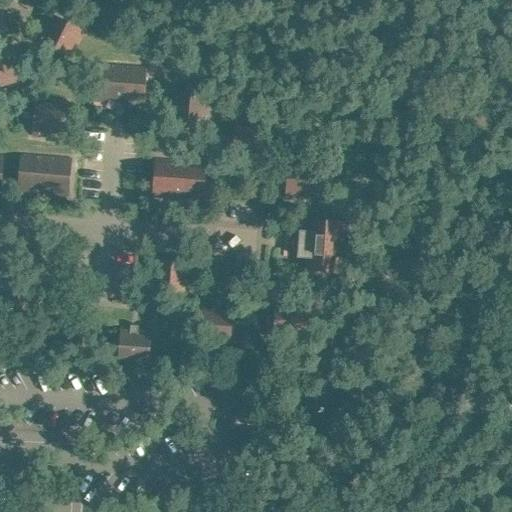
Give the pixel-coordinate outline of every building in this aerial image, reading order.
[(39,42),(70,57),(76,44),(80,46),(87,32),(52,15),(39,42)] [(0,88),(20,82),(15,65),(11,66),(7,53),(0,55),(0,88)] [(130,107),(145,108),(148,67),(96,64),(94,103),(109,104),(110,101),(130,102),(130,107)] [(174,124),(209,127),(211,110),(205,109),(206,95),(171,93),(170,110),(175,110),(174,124)] [(34,137),(52,137),(52,134),(66,135),(67,99),(52,98),(51,103),(36,102),(34,137)] [(234,161),(265,162),(266,123),(250,122),(250,127),(235,127),(234,161)] [(55,196),(70,197),(73,158),(22,154),(19,192),(33,193),(33,191),(55,193),(55,196)] [(189,200),(203,202),(207,163),(156,159),(152,198),(168,199),(169,195),(189,197),(189,200)] [(286,201),(304,202),(304,198),(316,198),(317,174),(286,173),(286,201)] [(305,271),(342,274),(345,222),(308,220),(307,231),(300,230),(298,259),(305,259),(305,271)] [(154,291),(190,295),(192,277),(186,277),(187,265),(153,261),(152,277),(155,277),(154,291)] [(2,308),(37,312),(38,302),(41,302),(42,294),(39,294),(40,282),(2,278),(0,294),(4,295),(2,308)] [(274,337),(304,340),(307,306),(277,303),(274,337)] [(200,344),(232,346),(234,309),(221,308),(221,305),(213,304),(213,307),(203,306),(200,344)] [(66,362),(82,363),(85,326),(71,325),(71,322),(63,321),(63,324),(54,323),(51,357),(66,358),(66,362)] [(134,367),(149,368),(153,330),(139,329),(139,326),(131,326),(131,329),(122,328),(119,362),(134,363),(134,367)]
